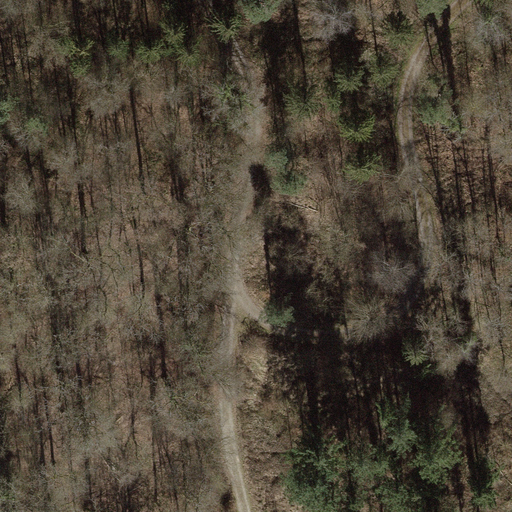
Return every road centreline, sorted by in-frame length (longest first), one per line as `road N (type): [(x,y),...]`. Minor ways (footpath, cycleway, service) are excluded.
road 1 (track): [(202,0),(249,75),(255,126),(228,249),(223,343),(231,445),(247,511)]
road 2 (track): [(471,0),(428,46),(409,117),(434,220),(428,289),(375,330),(325,341),(274,323)]
